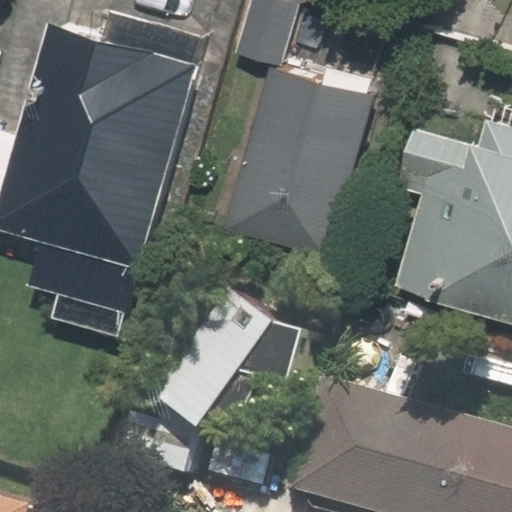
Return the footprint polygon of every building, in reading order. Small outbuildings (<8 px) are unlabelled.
[(86,0),(47,129),(0,114),(0,201),(23,208),(64,221),(50,269),(77,278),(67,313),(148,338),(236,46),(86,0)] [(262,0),(251,44),(286,53),(245,216),(351,243),(394,75),(306,53),(319,0),(262,0)] [(511,103),(506,128),(434,110),(418,173),(443,179),(417,279),(511,303),(511,103)] [(348,344),(271,286),(195,387),(244,424),(261,402),(279,416),(310,374),(320,381),(348,344)] [(511,511),(511,423),(342,372),(312,474),(438,511),(511,511)] [(0,511),(82,511),(84,506),(0,487),(0,511)]
